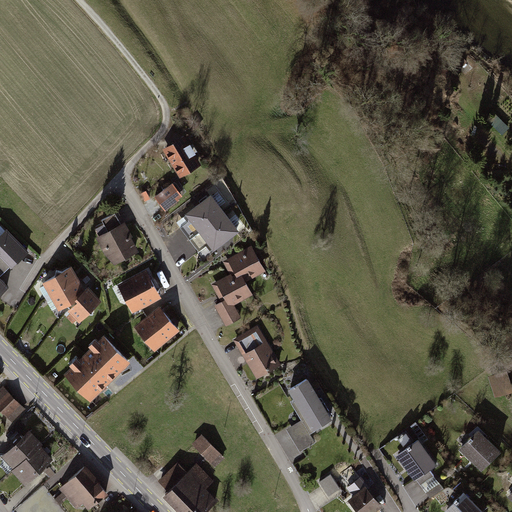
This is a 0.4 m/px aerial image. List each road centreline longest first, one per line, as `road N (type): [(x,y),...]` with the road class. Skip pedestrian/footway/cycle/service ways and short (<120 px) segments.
road 1 (residential): [(309,511),(121,178)]
road 2 (primary): [(160,511),(0,347)]
road 3 (residential): [(121,178),(24,289)]
road 4 (track): [(79,0),(159,95)]
